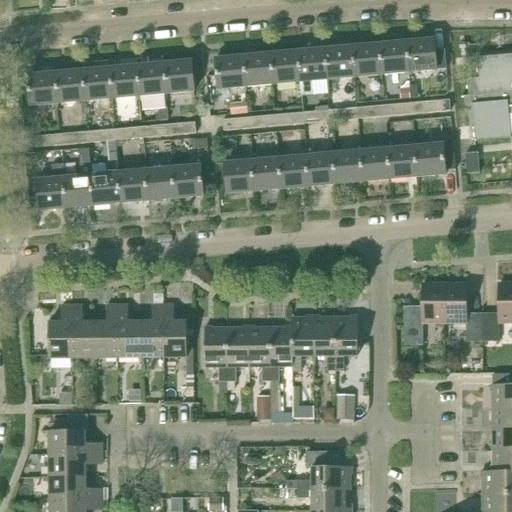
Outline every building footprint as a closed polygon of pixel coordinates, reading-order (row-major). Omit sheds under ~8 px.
[(406,41),(409,72),(437,70),(434,38),(406,41)] [(379,43),(382,75),(409,72),(406,41),(379,43)] [(379,43),(352,46),(355,77),(382,75),(379,43)] [(355,77),(352,46),(325,49),(328,80),(355,77)] [(325,49),(298,51),(301,82),(299,83),(301,96),(312,95),(311,81),(328,80),(325,49)] [(274,85),(299,83),(301,82),(298,51),(270,54),(274,85)] [(274,85),(270,54),(243,56),(246,88),(274,85)] [(479,79),(467,80),(469,98),(472,98),(475,141),(511,138),(509,115),(511,114),(511,55),(477,58),(479,79)] [(219,90),(246,88),(243,56),(216,59),(219,90)] [(165,63),(167,95),(195,92),(192,60),(165,63)] [(140,97),(167,95),(165,63),(137,65),(140,97)] [(112,100),(140,97),(137,65),(109,68),(112,100)] [(85,102),(112,100),(109,68),(82,70),(85,102)] [(57,105),(85,102),(82,70),(55,72),(57,105)] [(30,107),(57,105),(55,72),(27,75),(30,107)] [(409,87),(411,99),(418,98),(417,86),(409,87)] [(410,99),(409,89),(400,90),(400,100),(410,99)] [(449,101),(437,102),(423,103),(424,113),(450,111),(449,101)] [(410,104),(411,115),(424,113),(423,103),(410,104)] [(410,104),(397,106),(397,116),(411,115),(410,104)] [(397,116),(397,106),(383,107),(384,117),(397,116)] [(383,107),(370,108),(371,118),(384,117),(383,107)] [(370,108),(356,109),(357,119),(371,118),(370,108)] [(357,119),(356,109),(343,110),(344,121),(357,119)] [(344,121),(343,110),(330,112),(331,122),(344,121)] [(318,123),(331,122),(330,112),(317,113),(318,123)] [(303,114),(304,124),(318,123),(317,113),(303,114)] [(290,115),(291,125),(304,124),(303,114),(290,115)] [(278,127),(291,125),(290,115),(277,116),(278,127)] [(278,127),(277,116),(264,118),(264,128),(278,127)] [(264,128),(264,118),(250,119),(251,129),(264,128)] [(237,120),(238,130),(251,129),(250,119),(237,120)] [(224,131),(238,130),(237,120),(223,121),(224,131)] [(181,125),(182,134),(196,133),(195,123),(181,125)] [(169,135),(182,134),(181,125),(168,126),(169,135)] [(156,137),(169,135),(168,126),(155,127),(156,137)] [(143,138),(156,137),(155,127),(142,128),(143,138)] [(130,139),(143,138),(142,128),(129,129),(130,139)] [(116,140),(130,139),(129,129),(116,130),(116,140)] [(102,132),(103,141),(108,141),(116,140),(116,130),(102,132)] [(90,142),(103,141),(102,132),(89,133),(90,142)] [(77,144),(90,142),(89,133),(76,134),(77,144)] [(64,145),(77,144),(76,134),(63,135),(64,145)] [(50,146),(64,145),(63,135),(50,136),(50,146)] [(37,147),(50,146),(50,136),(36,137),(37,147)] [(116,140),(108,141),(110,165),(119,164),(116,140)] [(208,141),(194,142),(194,152),(208,151),(208,141)] [(376,144),(377,149),(362,151),(365,182),(392,179),(389,148),(388,143),(376,144)] [(416,146),(419,177),(447,174),(446,171),(456,170),(453,143),(444,144),(444,143),(416,146)] [(389,148),(392,179),(419,177),(416,146),(389,148)] [(334,153),(337,184),(365,182),(362,151),(334,153)] [(308,156),(311,187),(337,184),(334,153),(308,156)] [(283,190),(311,187),(308,156),(281,158),(283,190)] [(478,169),(477,157),(465,158),(465,169),(478,169)] [(283,190),(281,158),(254,161),(256,192),(283,190)] [(256,192),(254,161),(226,164),(229,195),(256,192)] [(52,165),(53,178),(36,179),(39,212),(67,209),(65,177),(64,164),(52,165)] [(202,165),(174,167),(177,199),(204,197),(202,165)] [(177,199),(174,167),(147,170),(150,202),(177,199)] [(122,204),(150,202),(147,170),(119,172),(122,204)] [(122,204),(119,172),(92,175),(94,207),(122,204)] [(67,209),(94,207),(92,175),(65,177),(67,209)] [(511,322),(511,285),(498,286),(499,314),(483,314),(483,343),(499,343),(499,323),(511,322)] [(423,323),(444,323),(444,286),(422,286),(422,316),(404,316),(404,346),(423,346),(423,323)] [(466,343),(483,343),(483,314),(467,314),(466,286),(444,286),(444,323),(466,323),(466,343)] [(174,306),(163,307),(164,358),(187,358),(187,322),(174,322),(174,306)] [(49,358),(73,358),(72,307),(62,307),(62,323),(49,324),(49,358)] [(72,307),(73,358),(95,358),(95,323),(83,323),(83,307),(72,307)] [(107,323),(95,323),(95,358),(118,358),(118,307),(107,307),(107,323)] [(118,307),(118,358),(141,358),(141,323),(128,323),(128,307),(118,307)] [(141,323),(141,358),(164,358),(163,307),(153,307),(153,323),(141,323)] [(292,329),(292,368),(292,372),(301,372),(301,358),(314,358),(314,319),(291,320),(291,329),(292,329)] [(327,372),(336,372),(335,319),(314,319),(314,358),(327,358),(327,372)] [(335,319),(336,372),(344,372),(344,357),(357,357),(357,319),(335,319)] [(28,320),(28,334),(36,334),(36,320),(28,320)] [(249,330),(249,368),(262,368),(262,382),(271,382),(271,329),(249,330)] [(279,368),(292,368),(292,329),(291,329),(271,329),(271,382),(279,382),(279,368)] [(219,382),(227,382),(227,330),(205,330),(206,368),(219,368),(219,382)] [(227,330),(227,382),(236,382),(236,368),(249,368),(249,330),(227,330)] [(481,374),(481,360),(470,360),(470,374),(481,374)] [(495,370),(490,365),(483,365),(483,377),(495,377),(495,370)] [(492,408),(511,408),(511,375),(499,376),(499,386),(492,386),(492,408)] [(271,400),(271,424),(279,424),(279,414),(281,414),(280,383),(270,384),(271,400)] [(292,387),(293,420),(308,419),(308,414),(299,414),(298,387),(292,387)] [(130,394),(130,405),(141,405),(141,394),(130,394)] [(337,396),(336,420),(354,421),(355,396),(337,396)] [(271,424),(271,400),(257,400),(258,425),(271,424)] [(492,430),(511,430),(511,408),(492,408),(492,430)] [(335,421),(335,409),(322,409),(322,421),(335,421)] [(55,432),(67,432),(67,421),(55,421),(55,432)] [(511,430),(492,430),(493,452),(511,451),(511,430)] [(50,455),(102,455),(102,443),(85,444),(85,432),(67,432),(55,432),(49,432),(50,455)] [(511,472),(511,451),(493,452),(493,473),(511,472)] [(350,490),(350,468),(338,468),(338,454),(306,454),(306,469),(312,469),(312,482),(297,482),(297,490),(350,490)] [(102,464),(102,455),(50,455),(50,478),(86,478),(86,464),(102,464)] [(483,473),(483,494),(511,493),(511,472),(493,473),(483,473)] [(86,478),(50,478),(50,501),(102,500),(102,489),(86,490),(86,478)] [(297,499),(297,490),(285,490),(285,499),(297,499)] [(350,490),(297,490),(297,499),(312,499),(312,511),(349,511),(350,490)] [(511,511),(511,493),(483,494),(483,511),(511,511)] [(223,511),(223,498),(208,498),(208,511),(223,511)] [(103,510),(102,500),(50,501),(50,511),(86,511),(86,510),(103,510)]
